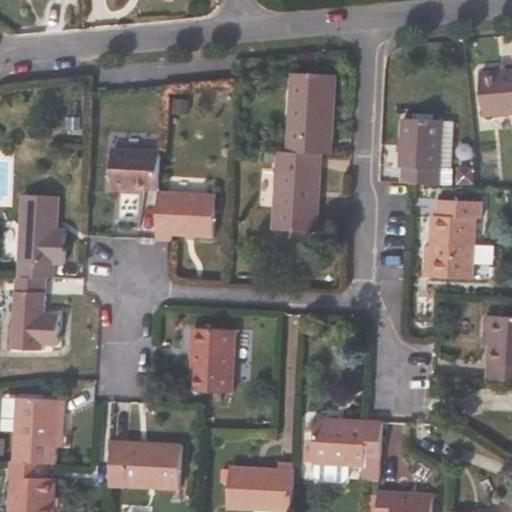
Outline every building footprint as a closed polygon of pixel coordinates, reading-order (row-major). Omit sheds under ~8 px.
[(511,113),(511,67),(482,70),(486,116),(511,113)] [(333,152),(337,75),(294,73),(290,150),(323,152),(333,152)] [(441,183),(445,120),(404,119),(401,167),(404,167),(403,181),(412,183),(441,183)] [(161,189),(164,151),(115,148),(113,187),(161,189)] [(319,230),(323,152),(290,150),(279,150),(274,227),(319,230)] [(223,210),(224,196),(218,196),(218,191),(161,189),(158,240),(173,241),(174,234),(216,235),(217,210),(223,210)] [(66,263),(68,230),(57,228),(58,194),(26,194),(23,260),(66,263)] [(438,216),(438,245),(431,244),(430,276),(474,278),(477,218),(482,219),(482,200),(445,198),(444,217),(438,216)] [(58,345),(60,313),(46,312),(48,277),(18,275),(14,348),(44,349),(44,345),(58,345)] [(511,317),(484,316),(481,378),(511,379),(511,317)] [(234,392),(238,329),(197,327),(193,390),(234,392)] [(58,462),(59,446),(65,446),(66,399),(18,396),(14,460),(50,462),(58,462)] [(317,424),(315,463),(315,476),(321,483),(344,484),(350,477),(350,464),(367,465),(364,511),(379,511),(381,492),(385,421),(351,419),(351,426),(317,424)] [(183,488),(185,445),(115,441),(113,486),(183,488)] [(56,511),(58,478),(49,478),(50,462),(14,460),(12,460),(11,477),(14,477),(13,482),(11,511),(56,511)] [(293,511),(295,511),(298,462),(280,462),(280,468),(231,467),(231,510),(258,510),(258,511),(293,511)] [(435,511),(436,494),(381,492),(379,511),(435,511)]
